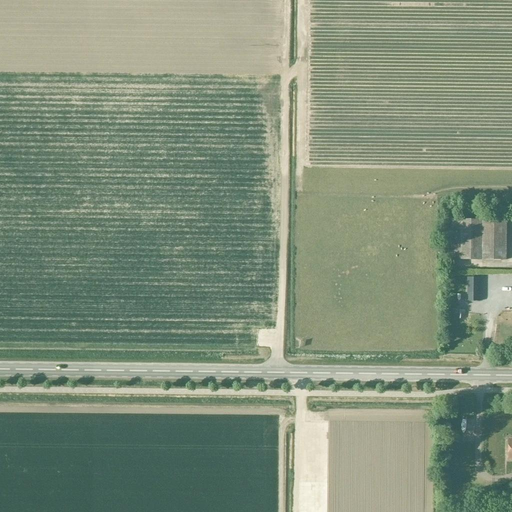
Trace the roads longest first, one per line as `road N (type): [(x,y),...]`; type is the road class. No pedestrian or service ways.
road 1 (secondary): [(511,375),(0,369)]
road 2 (track): [(300,373),(297,511)]
